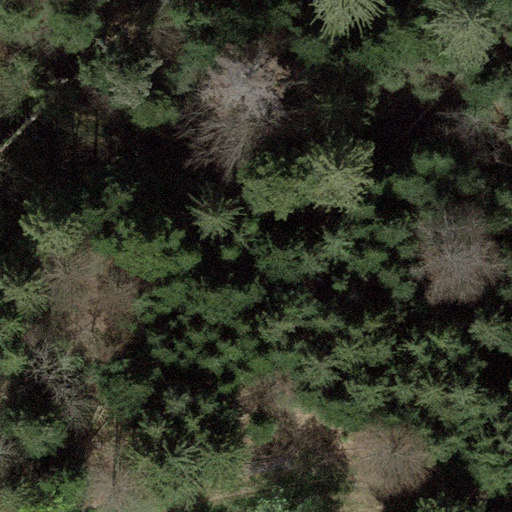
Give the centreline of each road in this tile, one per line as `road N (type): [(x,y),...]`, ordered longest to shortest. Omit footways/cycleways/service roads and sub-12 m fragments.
road 1 (track): [(200,511),(281,490),(511,494)]
road 2 (track): [(0,463),(138,511)]
